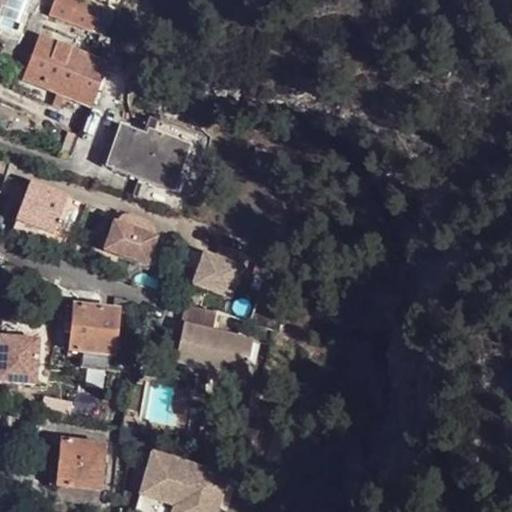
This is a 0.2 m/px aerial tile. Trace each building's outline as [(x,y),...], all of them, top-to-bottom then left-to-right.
[(86,27),(95,1),(92,0),(47,0),(43,13),(86,27)] [(16,75),(83,101),(101,56),(33,31),(16,75)] [(116,112),(98,164),(132,176),(125,195),(170,210),(171,210),(200,123),(163,110),(154,125),(116,112)] [(265,153),(250,144),(246,164),(262,168),(265,153)] [(62,194),(24,180),(23,183),(11,219),(49,232),(62,194)] [(101,234),(95,249),(139,263),(149,235),(105,220),(101,234)] [(95,249),(101,234),(89,231),(82,250),(94,254),(95,249)] [(196,251),(190,270),(228,283),(239,251),(213,242),(209,255),(196,251)] [(77,349),(121,358),(130,312),(86,303),(77,349)] [(181,303),(168,359),(202,367),(200,375),(237,383),(248,336),(207,327),(210,309),(181,303)] [(3,374),(42,379),(48,336),(10,330),(3,374)] [(55,438),(44,437),(39,482),(50,483),(55,438)] [(97,443),(55,438),(50,483),(93,488),(97,443)] [(145,450),(133,492),(168,502),(165,511),(209,511),(221,472),(145,450)]
